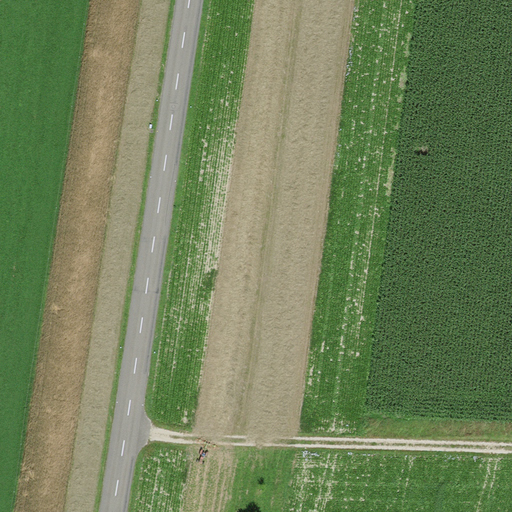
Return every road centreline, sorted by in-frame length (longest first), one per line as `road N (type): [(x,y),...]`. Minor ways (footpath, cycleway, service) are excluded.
road 1 (tertiary): [(113,511),(190,0)]
road 2 (track): [(511,450),(123,436)]
